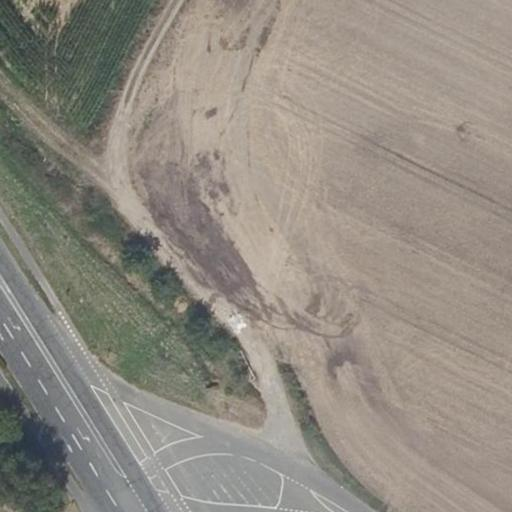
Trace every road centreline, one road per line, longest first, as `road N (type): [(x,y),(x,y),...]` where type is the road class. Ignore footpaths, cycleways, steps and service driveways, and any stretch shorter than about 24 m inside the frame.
road 1 (track): [(286,511),(287,451),(276,393),(251,350),(130,225),(112,191),(112,116),(166,0)]
road 2 (tertiary): [(0,334),(109,511)]
road 3 (residential): [(249,446),(71,373)]
road 4 (tertiary): [(71,373),(0,259)]
road 5 (tertiary): [(138,482),(71,373)]
road 6 (residential): [(354,511),(249,446)]
road 7 (residential): [(249,446),(193,446),(138,482)]
